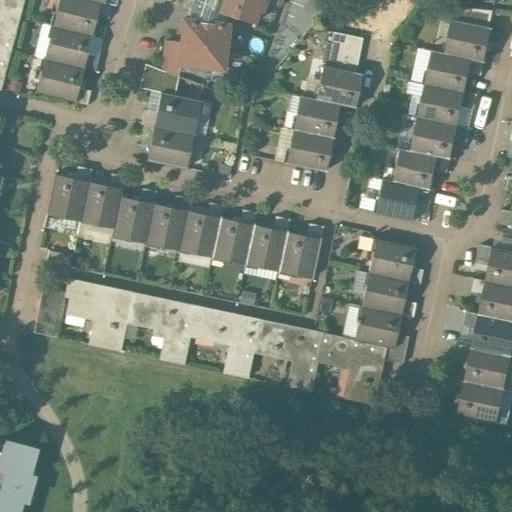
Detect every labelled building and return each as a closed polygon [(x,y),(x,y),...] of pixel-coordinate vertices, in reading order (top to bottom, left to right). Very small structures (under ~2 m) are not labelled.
[(0,0),(0,10),(20,15),(23,0),(0,0)] [(88,0),(58,0),(52,26),(91,36),(96,16),(108,19),(112,6),(103,4),(88,0)] [(186,0),(184,8),(190,9),(189,20),(225,24),(228,15),(254,23),(255,22),(252,21),(259,0),(261,1),(261,0),(186,0)] [(492,11),(468,9),(465,23),(489,28),(492,11)] [(20,15),(0,10),(0,25),(16,30),(20,15)] [(189,20),(183,19),(181,43),(179,64),(180,64),(189,65),(188,68),(213,71),(213,68),(223,69),(227,24),(189,20)] [(465,23),(452,21),(448,41),(451,42),(448,54),(483,62),(490,29),(489,28),(465,23)] [(0,89),(0,90),(16,30),(0,25),(0,89)] [(91,36),(52,26),(44,59),(83,68),(95,71),(99,58),(86,55),(91,36)] [(339,34),(332,32),(330,44),(336,45),(339,34)] [(362,39),(339,34),(336,45),(360,50),(362,39)] [(181,43),(165,41),(162,71),(178,77),(180,64),(179,64),(181,43)] [(360,50),(336,45),(334,56),(358,61),(360,50)] [(448,54),(433,51),(428,72),(431,72),(428,85),(463,92),(468,72),(480,75),(483,62),(448,54)] [(358,61),(334,56),(332,68),(355,73),(358,61)] [(83,68),(44,59),(36,92),(87,105),(91,91),(78,88),(83,68)] [(162,71),(145,64),(139,88),(160,93),(174,96),(178,77),(162,71)] [(332,68),(322,66),(315,99),(339,104),(355,108),(362,74),(355,73),(332,68)] [(428,85),(426,84),(421,105),(424,105),(421,118),(456,125),(461,105),(473,108),(476,95),(463,92),(428,85)] [(174,96),(160,93),(156,113),(144,110),(141,124),(153,126),(192,135),(200,101),(174,96)] [(315,99),(299,96),(292,130),(332,138),(339,104),(315,99)] [(421,118),(419,117),(414,138),(417,139),(414,151),(450,159),(454,139),(467,141),(469,128),(456,125),(421,118)] [(192,135),(153,126),(149,147),(137,144),(134,158),(184,168),(192,135)] [(332,138),(292,130),(285,163),(325,172),(332,138)] [(414,151),(399,148),(394,169),(397,170),(395,182),(430,189),(434,170),(447,173),(450,159),(414,151)] [(73,178),(54,174),(46,213),(48,213),(48,211),(59,213),(59,215),(80,220),(81,217),(88,182),(91,169),(76,166),(73,178)] [(106,186),(88,182),(81,217),(91,220),(91,223),(113,228),(120,196),(124,176),(109,173),(106,186)] [(395,182),(382,180),(378,200),(380,201),(377,214),(413,221),(417,200),(430,203),(433,190),(430,189),(395,182)] [(139,200),(120,196),(113,228),(112,233),(123,236),(122,238),(145,243),(145,240),(153,204),(156,191),(141,188),(139,200)] [(173,208),(153,204),(145,240),(156,242),(156,245),(178,250),(178,248),(186,210),(189,198),(175,195),(173,208)] [(207,202),(205,214),(186,210),(178,248),(189,250),(189,252),(211,257),(220,217),(222,205),(207,202)] [(240,209),(237,221),(220,217),(211,255),(222,258),(221,259),(244,264),(245,262),(253,225),(256,212),(240,209)] [(511,211),(501,210),(498,224),(511,226),(511,211)] [(271,229),(253,225),(245,262),(255,264),(254,266),(278,271),(278,269),(286,232),(289,220),(274,216),(271,229)] [(304,236),(286,232),(278,269),(289,271),(289,274),(312,279),(323,227),(307,224),(304,236)] [(413,248),(378,240),(375,252),(372,252),(368,273),(406,281),(419,284),(421,270),(409,267),(413,248)] [(511,251),(481,245),(478,258),(490,260),(486,281),(511,286),(511,251)] [(71,255),(49,250),(46,262),(69,266),(71,255)] [(406,281),(370,273),(368,285),(365,284),(360,306),(399,314),(411,317),(414,304),(402,301),(406,281)] [(511,286),(486,281),(474,279),(471,291),(484,294),(479,314),(511,321),(511,286)] [(131,292),(99,285),(99,287),(68,280),(65,292),(64,296),(70,297),(66,313),(84,317),(86,312),(99,315),(93,343),(89,342),(88,344),(119,350),(126,318),(131,294),(131,292)] [(65,292),(43,287),(40,298),(63,303),(64,296),(65,292)] [(193,307),(131,294),(126,318),(153,323),(153,326),(166,329),(160,359),(183,364),(190,331),(195,308),(195,305),(194,305),(193,307)] [(63,303),(40,298),(38,310),(60,314),(63,303)] [(399,314),(363,306),(360,319),(358,318),(353,339),(406,350),(409,337),(395,334),(399,314)] [(247,319),(195,308),(190,331),(215,337),(215,341),(229,344),(223,373),(247,378),(254,344),(258,322),(259,319),(247,317),(247,319)] [(60,314),(38,310),(36,321),(58,326),(60,314)] [(511,321),(479,314),(467,312),(464,324),(477,327),(473,347),(510,356),(511,347),(511,321)] [(58,326),(36,321),(33,332),(56,337),(58,326)] [(309,330),(309,332),(258,322),(254,344),(279,349),(279,352),(294,355),(288,386),(310,391),(317,358),(322,332),(309,330)] [(353,339),(322,332),(317,358),(356,366),(349,399),(374,405),(383,360),(403,364),(406,350),(353,339)] [(473,347),(460,345),(457,357),(470,360),(465,381),(503,389),(510,356),(473,347)] [(465,381),(453,378),(450,391),(463,394),(459,414),(494,421),(497,408),(499,409),(503,389),(465,381)] [(1,451),(0,450),(0,511),(16,511),(20,500),(26,501),(33,475),(28,474),(35,448),(5,439),(1,451)]
